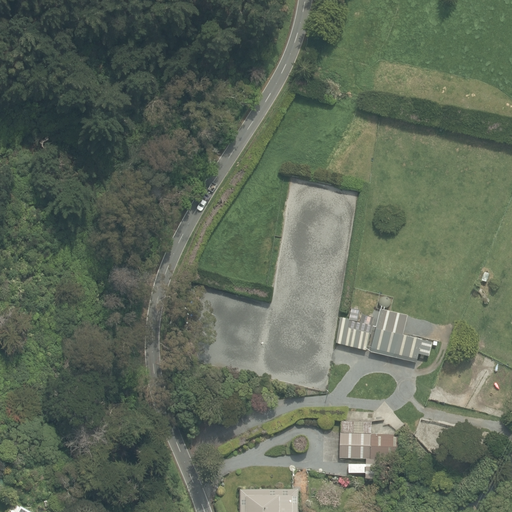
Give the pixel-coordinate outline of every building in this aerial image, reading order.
[(372,334),(373,326),(349,321),(347,329),(372,334)] [(400,335),(376,329),(371,353),(394,358),(398,343),(410,346),(412,337),(400,334),(400,335)] [(436,340),(424,337),(419,360),(431,363),(436,340)] [(372,434),(372,422),(342,421),(341,433),(340,458),(366,459),(366,480),(386,480),(387,460),(403,460),(404,435),(372,434)] [(299,511),(299,489),(240,490),(240,511),(299,511)] [(14,511),(35,511),(20,503),(14,511)]
